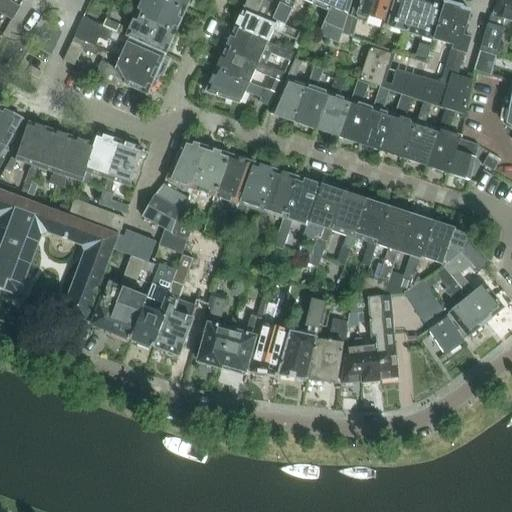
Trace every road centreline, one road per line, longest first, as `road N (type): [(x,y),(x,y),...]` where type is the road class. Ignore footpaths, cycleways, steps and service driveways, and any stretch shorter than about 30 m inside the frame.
road 1 (residential): [(0,336),(172,401),(359,429),(424,418),(511,355)]
road 2 (residential): [(187,119),(511,219)]
road 3 (residential): [(0,83),(36,104),(76,105),(146,132),(187,119)]
road 4 (residential): [(187,119),(176,94),(220,0)]
